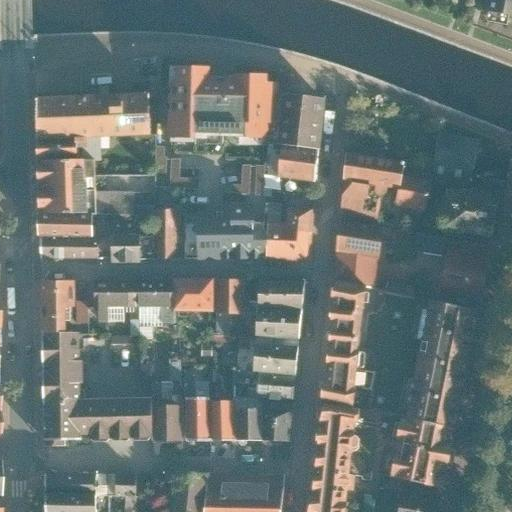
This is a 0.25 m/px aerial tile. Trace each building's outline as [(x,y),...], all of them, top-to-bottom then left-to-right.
[(511,0),(487,0),(485,11),(511,18),(511,0)] [(208,73),(170,72),(169,89),(172,88),(170,146),(193,147),(193,141),(236,142),(236,150),(268,150),(268,144),(275,96),(277,88),(267,88),(266,80),(235,79),(235,83),(208,83),(208,73)] [(319,148),(323,101),(275,96),(268,144),(276,144),(319,148)] [(100,136),(147,135),(146,98),(36,100),(37,137),(100,136)] [(477,136),(437,128),(428,172),(433,173),(432,182),(443,184),(444,178),(468,183),(477,136)] [(100,136),(37,137),(37,157),(72,157),(72,148),(78,148),(78,156),(89,156),(100,156),(100,136)] [(316,181),(319,148),(276,144),(273,177),(316,181)] [(349,152),(342,212),(421,224),(428,177),(398,172),(401,159),(349,152)] [(90,195),(89,156),(78,156),(72,157),(37,157),(38,216),(90,215),(132,214),(132,195),(90,195)] [(496,191),(447,181),(438,224),(487,234),(496,191)] [(231,212),(198,212),(198,258),(265,258),(267,222),(255,222),(255,199),(231,199),(231,212)] [(308,259),(313,208),(286,205),(285,222),(267,222),(265,258),(308,259)] [(178,261),(178,212),(157,212),(158,262),(178,261)] [(90,215),(38,216),(38,238),(90,237),(90,215)] [(382,225),(341,220),(337,251),(362,255),(378,257),(382,225)] [(442,235),(417,231),(414,250),(439,254),(442,235)] [(153,262),(153,236),(139,236),(139,233),(106,233),(106,248),(99,248),(99,262),(153,262)] [(39,264),(95,263),(94,237),(90,237),(38,238),(39,264)] [(362,255),(337,251),(333,279),(373,284),(375,268),(360,266),(362,255)] [(447,251),(439,290),(479,299),(487,260),(447,251)] [(171,276),(132,277),(133,305),(160,305),(160,321),(171,321),(171,308),(171,276)] [(210,276),(171,276),(171,308),(210,308),(210,276)] [(132,277),(93,278),(94,319),(104,319),(104,305),(133,305),(132,277)] [(241,277),(214,277),(214,333),(229,332),(229,313),(241,313),(241,277)] [(40,331),(63,331),(63,320),(68,320),(68,305),(73,305),(72,280),(39,280),(40,331)] [(303,309),(306,284),(256,280),(254,305),(303,309)] [(324,397),(352,402),(364,285),(333,281),(324,397)] [(464,373),(478,310),(429,300),(416,363),(464,373)] [(300,339),(303,309),(254,305),(253,336),(300,339)] [(151,437),(150,406),(150,396),(81,398),(78,330),(63,331),(40,331),(44,444),(63,444),(63,439),(80,439),(80,435),(88,435),(88,438),(151,437)] [(296,375),(300,339),(253,336),(239,334),(235,369),(255,371),(296,375)] [(464,373),(416,363),(405,415),(453,426),(464,373)] [(294,399),(296,375),(255,371),(252,396),(294,399)] [(207,439),(207,402),(207,396),(182,397),(182,407),(183,440),(207,439)] [(323,401),(309,511),(344,511),(347,489),(352,490),(354,474),(349,473),(358,406),(323,401)] [(207,439),(232,439),(232,408),(232,402),(207,402),(207,439)] [(151,440),(183,440),(182,407),(150,406),(151,437),(151,440)] [(232,439),(258,440),(260,409),(232,408),(232,439)] [(290,441),(292,412),(260,409),(258,440),(290,441)] [(453,426),(405,415),(392,476),(440,486),(453,426)] [(47,492),(89,493),(90,473),(47,474),(47,492)] [(202,511),(204,474),(170,474),(168,511),(202,511)] [(229,475),(204,474),(202,511),(280,511),(280,508),(282,476),(229,475)] [(134,475),(112,475),(112,495),(134,495),(134,475)] [(400,491),(396,511),(433,511),(436,498),(400,491)] [(47,492),(47,511),(91,511),(92,493),(89,493),(47,492)]
